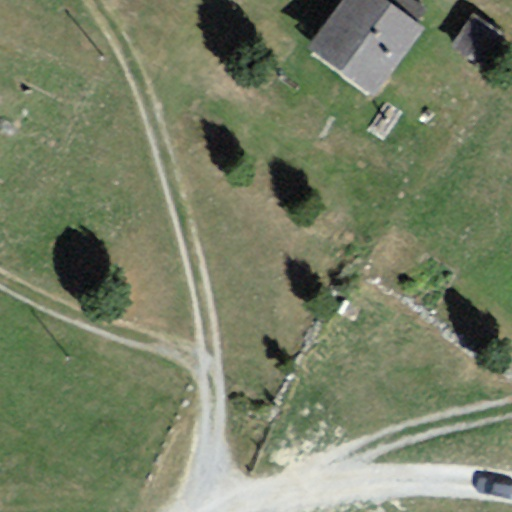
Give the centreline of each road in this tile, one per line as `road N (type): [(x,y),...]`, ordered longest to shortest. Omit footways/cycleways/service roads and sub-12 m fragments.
road 1 (track): [(90,0),(167,174),(210,375),(221,511)]
road 2 (track): [(225,511),(243,488),(359,458),(511,500)]
road 3 (track): [(0,285),(181,362),(211,387)]
road 4 (track): [(511,413),(359,458)]
